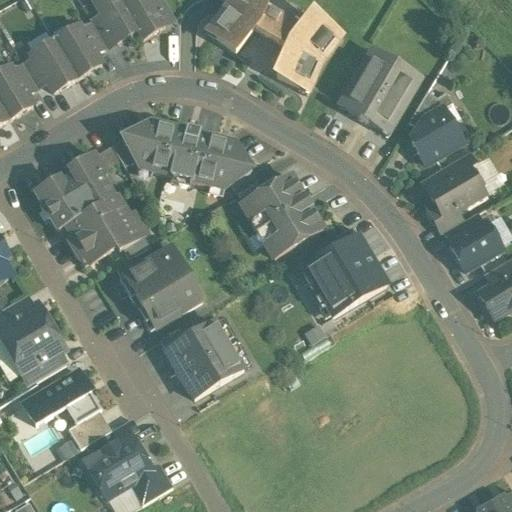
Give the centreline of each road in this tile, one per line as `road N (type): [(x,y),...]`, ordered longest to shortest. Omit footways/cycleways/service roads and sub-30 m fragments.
road 1 (residential): [(0,174),(122,102),(159,92),(209,95),(372,197),(399,227),(482,372)]
road 2 (residential): [(216,511),(161,414),(92,346),(0,187)]
road 3 (residential): [(482,372),(493,434),(476,478),(418,511)]
